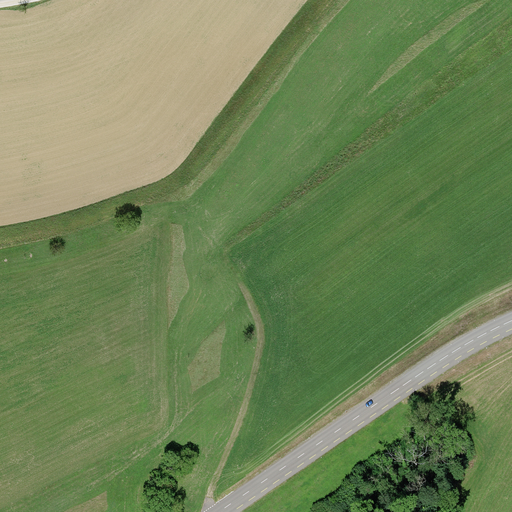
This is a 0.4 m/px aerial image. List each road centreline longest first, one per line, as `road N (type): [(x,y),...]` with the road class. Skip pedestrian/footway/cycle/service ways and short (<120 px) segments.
road 1 (secondary): [(511,323),(415,379),(222,511)]
road 2 (track): [(240,287),(256,322),(257,351),(204,511)]
